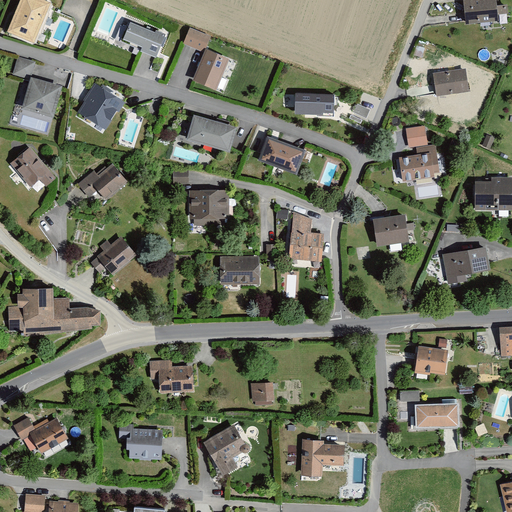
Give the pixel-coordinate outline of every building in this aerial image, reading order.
[(17,0),(4,33),(31,45),(47,5),(35,0),(17,0)] [(468,0),(453,0),(454,4),(460,3),(463,27),(506,22),(504,6),(495,7),(494,0),(470,0),(468,0)] [(164,39),(125,23),(116,45),(154,61),(164,39)] [(188,82),(213,92),(226,61),(202,51),(207,39),(187,31),(182,44),(200,52),(188,82)] [(452,58),(442,55),(440,63),(449,66),(452,58)] [(67,73),(16,59),(12,75),(27,79),(18,109),(49,118),(58,88),(62,89),(67,73)] [(464,71),(431,75),(434,97),(467,93),(464,71)] [(94,88),(76,116),(103,133),(120,105),(94,88)] [(334,94),(296,93),(295,114),(334,115),(334,94)] [(232,127),(188,116),(181,141),(225,153),(232,127)] [(302,151),(263,138),(254,162),(293,176),(302,151)] [(492,140),(485,138),(481,148),(488,151),(492,140)] [(411,142),(395,144),(396,152),(412,150),(411,142)] [(415,156),(396,159),(400,183),(430,179),(430,174),(436,173),(432,146),(414,149),(415,156)] [(27,148),(8,165),(26,187),(35,180),(43,189),(54,180),(27,148)] [(127,183),(110,164),(96,177),(91,171),(75,185),(87,199),(94,193),(103,204),(127,183)] [(187,185),(187,171),(172,171),(172,186),(187,185)] [(472,183),(472,212),(511,212),(510,179),(489,179),(490,183),(472,183)] [(227,220),(226,191),(188,191),(188,220),(227,220)] [(286,259),(319,263),(323,235),(308,233),(309,221),(291,213),(286,259)] [(404,216),(369,221),(373,249),(408,244),(404,216)] [(100,252),(88,263),(96,273),(100,269),(108,278),(134,257),(118,238),(108,246),(104,242),(97,248),(100,252)] [(484,248),(440,256),(445,280),(488,272),(484,248)] [(219,286),(257,285),(256,257),(218,258),(219,286)] [(24,329),(24,333),(97,328),(96,312),(86,309),(67,309),(66,299),(50,299),(50,290),(20,291),(19,295),(13,296),(14,309),(7,309),(8,330),(24,329)] [(511,328),(497,330),(499,359),(511,358),(511,328)] [(415,348),(411,376),(426,378),(427,374),(442,376),(445,352),(415,348)] [(169,361),(148,362),(149,381),(157,381),(158,395),(189,393),(188,367),(170,369),(169,361)] [(271,385),(249,386),(250,406),(272,404),(271,385)] [(400,400),(420,400),(420,389),(400,390),(400,400)] [(455,405),(410,406),(411,432),(456,430),(455,405)] [(25,419),(12,427),(19,441),(22,439),(28,451),(33,448),(38,457),(67,440),(54,419),(32,431),(25,419)] [(130,427),(118,426),(117,440),(122,440),(121,451),(126,452),(125,459),(157,461),(159,432),(130,430),(130,427)] [(232,426),(200,444),(219,477),(233,469),(228,460),(246,450),(232,426)] [(319,442),(299,441),(298,479),(319,479),(320,467),(341,467),(341,446),(319,446),(319,442)] [(511,511),(511,482),(497,486),(502,511),(511,511)] [(40,511),(42,496),(23,495),(21,511),(40,511)] [(74,511),(75,504),(46,501),(44,511),(74,511)]
